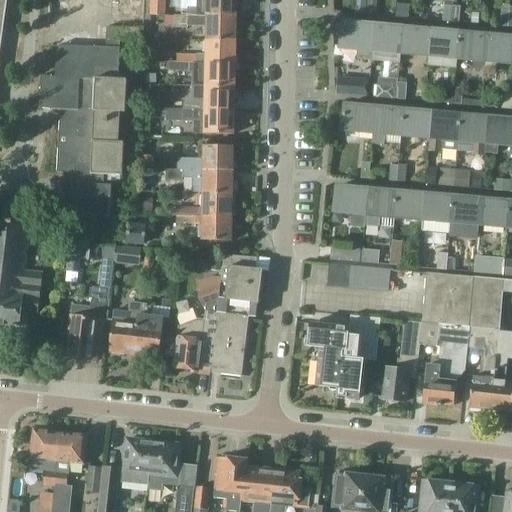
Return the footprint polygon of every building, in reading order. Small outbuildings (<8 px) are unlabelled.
[(0,0),(0,54),(1,49),(4,49),(4,31),(3,31),(7,7),(10,7),(9,0),(0,0)] [(189,8),(189,17),(238,17),(238,0),(198,0),(198,9),(189,8)] [(366,17),(367,0),(356,0),(356,16),(366,17)] [(377,18),(379,0),(377,0),(369,0),(368,17),(377,18)] [(445,6),(444,22),(452,22),(454,7),(445,6)] [(452,22),(460,23),(461,8),(454,7),(452,22)] [(410,21),(411,9),(397,8),(396,19),(410,21)] [(501,11),(500,27),(502,27),(509,27),(510,12),(510,11),(501,11)] [(177,16),(177,27),(189,27),(189,25),(207,26),(207,39),(237,40),(238,17),(189,17),(177,16)] [(345,25),(343,49),(360,50),(359,61),(373,62),(376,27),(345,25)] [(376,27),(373,62),(401,64),(402,54),(404,30),(376,27)] [(137,41),(137,29),(106,28),(105,49),(55,47),(54,78),(40,77),(39,110),(69,112),(69,123),(59,122),(56,173),(78,174),(77,216),(109,218),(111,186),(103,185),(104,175),(122,176),(124,143),(119,143),(120,112),(125,113),(126,81),(118,80),(120,41),(137,41)] [(404,30),(402,54),(430,57),(433,32),(404,30)] [(430,57),(429,67),(458,70),(459,59),(461,35),(433,32),(430,57)] [(461,35),(459,59),(474,61),(473,71),(485,72),(489,38),(461,35)] [(511,39),(489,38),(485,72),(497,74),(498,62),(511,63),(511,39)] [(178,56),(178,62),(236,64),(237,40),(207,39),(207,55),(199,55),(199,57),(178,56)] [(170,62),(170,71),(190,71),(190,72),(193,72),(193,86),(236,87),(236,64),(178,62),(170,62)] [(338,78),(337,95),(350,96),(351,79),(338,78)] [(407,84),(399,84),(398,100),(406,100),(407,84)] [(193,100),(184,100),(183,110),(185,110),(235,111),(236,87),(193,86),(193,100)] [(377,86),(376,98),(395,100),(396,88),(377,86)] [(455,89),(455,88),(447,88),(446,103),(447,104),(455,104),(454,104),(455,93),(455,90),(455,89)] [(463,89),(455,88),(455,89),(455,90),(455,93),(454,104),(455,104),(461,105),(461,106),(481,107),(482,101),(462,99),(463,89)] [(511,95),(511,94),(503,94),(502,109),(510,109),(511,95)] [(497,99),(483,98),(483,107),(496,108),(497,99)] [(346,107),(344,130),(374,133),(375,133),(377,110),(346,107)] [(167,109),(167,121),(185,122),(195,122),(195,133),(234,135),(235,111),(185,110),(183,110),(167,109)] [(375,133),(374,144),(385,145),(386,135),(402,136),(404,112),(378,110),(377,110),(375,133)] [(404,112),(402,136),(431,139),(433,115),(404,112)] [(431,139),(430,150),(431,150),(458,153),(462,118),(433,115),(431,139)] [(462,118),(458,153),(473,154),(486,155),(486,154),(490,120),(462,118)] [(511,122),(490,120),(486,154),(498,156),(499,145),(511,145),(511,122)] [(234,171),(234,147),(204,146),(204,159),(180,158),(179,169),(185,169),(195,170),(204,170),(234,171)] [(139,156),(139,158),(139,168),(152,168),(152,156),(139,156)] [(370,164),(362,163),(361,179),(369,180),(370,164)] [(391,165),(389,181),(397,182),(399,168),(399,166),(391,165)] [(399,168),(397,182),(406,182),(407,167),(407,166),(399,166),(399,168)] [(437,169),(428,168),(427,184),(436,185),(437,169)] [(195,177),(195,170),(185,169),(185,177),(195,177)] [(183,181),(183,170),(165,170),(165,181),(183,181)] [(233,193),(234,171),(204,170),(203,192),(233,193)] [(440,172),(439,186),(454,187),(456,173),(456,171),(441,170),(440,172)] [(456,173),(454,187),(455,188),(469,189),(470,175),(471,172),(456,171),(456,173)] [(482,190),(484,173),(473,172),(471,189),(482,190)] [(495,187),(494,190),(511,192),(511,189),(511,183),(511,181),(495,180),(495,187)] [(339,189),(337,212),(352,214),(351,228),(366,229),(366,227),(367,215),(370,192),(370,190),(340,187),(339,189)] [(367,215),(366,227),(380,228),(381,219),(395,220),(396,217),(398,194),(398,193),(370,190),(370,192),(367,215)] [(232,218),(233,193),(203,192),(203,210),(174,209),(174,216),(177,216),(232,218)] [(398,194),(396,217),(424,220),(426,197),(426,195),(398,193),(398,194)] [(424,220),(423,231),(451,233),(451,230),(452,223),(454,200),(455,198),(426,195),(426,197),(424,220)] [(153,215),(154,197),(139,196),(138,214),(153,215)] [(454,200),(452,223),(463,224),(480,225),(482,202),(482,201),(455,198),(454,200)] [(482,202),(480,225),(509,228),(511,205),(511,203),(482,201),(482,202)] [(15,223),(17,207),(6,206),(4,222),(0,221),(0,326),(19,329),(21,312),(38,314),(42,273),(25,271),(27,257),(30,225),(15,223)] [(232,242),(232,218),(177,216),(177,225),(202,226),(202,241),(232,242)] [(145,246),(146,228),(129,227),(128,244),(145,246)] [(68,247),(66,271),(79,273),(81,273),(83,245),(68,244),(68,247)] [(139,268),(141,251),(116,247),(114,264),(139,268)] [(330,260),(332,260),(360,263),(361,252),(361,250),(331,247),(330,260)] [(380,262),(381,249),(365,247),(363,261),(380,262)] [(152,271),(155,252),(146,251),(143,270),(152,271)] [(437,269),(447,270),(447,269),(448,258),(448,254),(440,253),(438,253),(437,269)] [(221,272),(223,258),(213,257),(211,271),(221,272)] [(259,306),(262,271),(254,270),(256,260),(226,257),(225,257),(222,278),(220,295),(212,371),(211,375),(241,378),(250,304),(259,306)] [(447,270),(455,271),(455,269),(456,258),(450,258),(448,258),(447,269),(447,270)] [(495,260),(494,273),(504,274),(505,262),(495,260)] [(390,292),(390,291),(389,291),(391,271),(331,265),(329,286),(390,292)] [(422,326),(420,345),(421,345),(422,345),(440,347),(440,348),(438,366),(441,366),(441,368),(439,381),(457,383),(465,371),(466,371),(468,348),(470,329),(499,332),(503,292),(504,281),(427,274),(422,325),(422,326)] [(212,371),(220,295),(222,278),(215,279),(217,283),(200,290),(199,290),(205,306),(206,306),(206,311),(205,321),(201,321),(178,330),(174,370),(200,374),(200,370),(211,371),(212,371)] [(511,282),(504,281),(503,292),(504,292),(511,293),(511,282)] [(83,361),(87,362),(97,363),(97,362),(102,326),(103,322),(103,319),(108,320),(110,301),(109,301),(108,301),(109,293),(110,289),(93,287),(90,307),(90,309),(83,361)] [(90,309),(90,307),(72,304),(71,314),(70,321),(68,331),(65,359),(68,359),(83,361),(90,309)] [(114,313),(110,353),(112,353),(112,355),(124,356),(124,354),(135,356),(135,355),(140,306),(132,305),(131,304),(130,313),(130,315),(116,313),(114,313)] [(135,355),(135,356),(144,357),(147,359),(152,360),(156,358),(157,358),(158,358),(163,319),(156,318),(151,318),(152,307),(142,306),(140,306),(135,355)] [(377,355),(380,320),(350,317),(349,327),(310,323),(307,347),(321,348),(317,386),(338,389),(337,394),(347,395),(346,399),(360,400),(364,360),(376,361),(377,355)] [(387,368),(384,401),(385,401),(407,404),(410,375),(418,375),(421,345),(420,345),(422,326),(422,325),(409,324),(407,324),(402,370),(387,368)] [(470,329),(468,348),(469,348),(486,350),(486,352),(483,378),(473,377),(470,408),(472,409),(492,411),(499,332),(470,329)] [(499,332),(492,411),(511,412),(511,382),(505,382),(508,359),(511,359),(511,332),(500,332),(499,332)] [(376,361),(376,365),(381,366),(387,363),(387,356),(377,355),(376,361)] [(427,365),(423,405),(424,405),(436,406),(443,407),(443,405),(454,407),(456,405),(457,399),(456,397),(457,383),(439,381),(441,368),(441,366),(438,366),(427,365)] [(54,487),(61,434),(34,431),(30,469),(30,471),(44,473),(45,473),(44,486),(54,487)] [(87,438),(61,434),(54,487),(54,489),(53,494),(53,503),(51,511),(68,511),(70,490),(70,488),(66,488),(67,473),(69,463),(84,465),(87,438)] [(127,442),(123,482),(149,485),(153,445),(127,442)] [(149,485),(148,489),(149,489),(150,489),(162,490),(164,476),(175,477),(176,477),(179,448),(153,445),(149,485)] [(239,511),(240,511),(242,501),(245,470),(246,464),(246,463),(246,462),(243,462),(243,460),(235,459),(232,459),(232,461),(231,461),(218,459),(215,459),(214,476),(216,476),(214,498),(228,500),(227,511),(239,511)] [(99,495),(103,468),(90,467),(87,493),(99,495)] [(114,511),(120,470),(104,468),(98,511),(114,511)] [(249,470),(245,470),(242,501),(256,503),(254,511),(270,511),(275,473),(260,471),(258,469),(251,468),(249,470)] [(275,473),(270,511),(287,511),(288,507),(309,509),(310,493),(299,492),(300,476),(299,476),(297,474),(290,473),(288,475),(275,473)] [(333,494),(332,509),(357,511),(360,511),(365,478),(365,476),(351,475),(351,476),(338,475),(336,494),(333,494)] [(365,478),(360,511),(390,511),(391,500),(389,500),(391,481),(378,479),(378,478),(365,476),(365,478)] [(447,511),(451,484),(424,481),(420,511),(447,511)] [(474,511),(477,487),(451,484),(447,511),(474,511)] [(175,511),(191,511),(194,488),(192,488),(178,487),(178,492),(175,511)] [(194,509),(193,511),(207,511),(208,510),(208,511),(211,489),(196,487),(196,490),(194,509)] [(51,511),(53,503),(40,502),(38,511),(51,511)]
